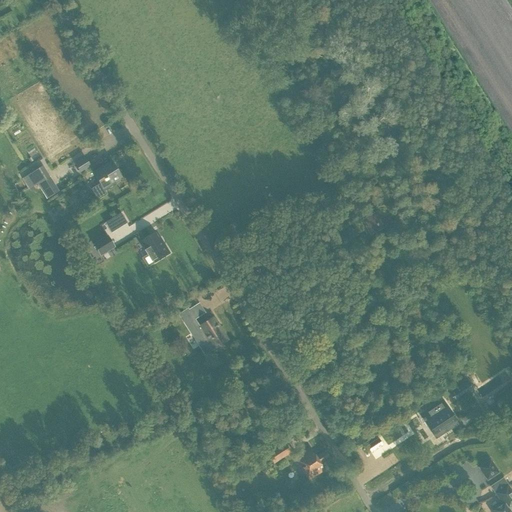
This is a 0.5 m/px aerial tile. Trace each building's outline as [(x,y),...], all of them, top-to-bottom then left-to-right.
[(91,168),(84,157),(75,162),(82,173),(91,168)] [(112,160),(94,171),(101,183),(105,189),(116,182),(115,180),(122,176),(112,160)] [(387,225),(379,210),(362,220),(370,235),(387,225)] [(111,234),(116,231),(110,221),(105,224),(111,234)] [(154,262),(169,253),(163,243),(161,244),(155,234),(142,242),(154,262)] [(101,255),(114,247),(107,236),(94,244),(101,255)] [(189,311),(180,317),(199,347),(208,340),(214,349),(227,341),(212,317),(199,326),(189,311)] [(457,384),(448,390),(453,397),(462,391),(457,384)] [(458,424),(442,400),(420,414),(430,430),(432,428),(438,437),(458,424)] [(479,408),(461,420),(465,426),(483,414),(479,408)] [(371,453),(383,445),(378,438),(367,446),(371,453)] [(274,464),(291,452),(285,443),(268,454),(274,464)] [(330,458),(325,451),(316,457),(312,450),(296,460),(309,480),(324,470),(322,466),(328,462),(327,460),(330,458)] [(479,467),(487,480),(498,473),(490,460),(479,467)] [(511,511),(511,492),(507,486),(496,493),(503,503),(491,510),(492,511),(511,511)]
